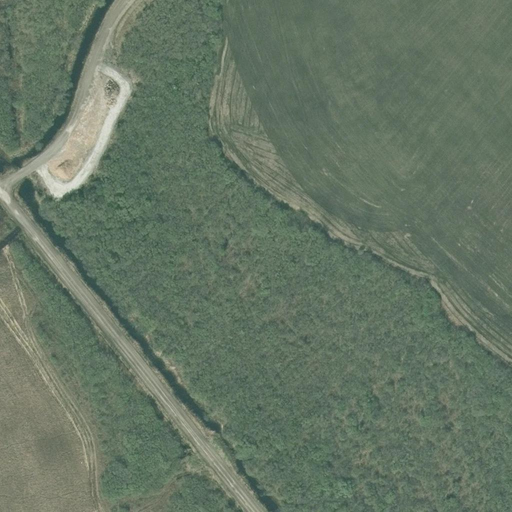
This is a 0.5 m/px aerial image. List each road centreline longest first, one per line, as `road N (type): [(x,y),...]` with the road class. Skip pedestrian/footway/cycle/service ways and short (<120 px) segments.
road 1 (track): [(0,193),(254,511)]
road 2 (track): [(0,184),(56,146),(72,125),(102,38),(126,0)]
